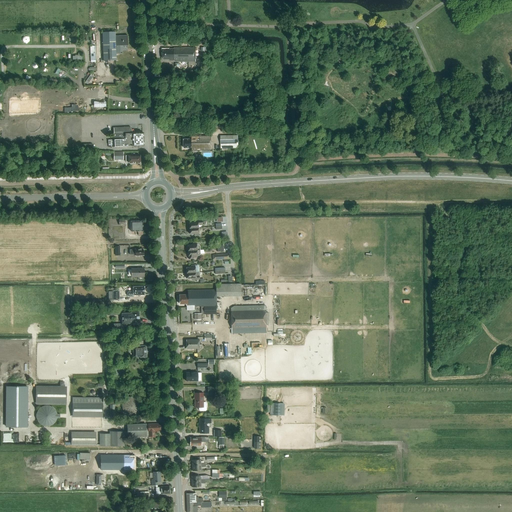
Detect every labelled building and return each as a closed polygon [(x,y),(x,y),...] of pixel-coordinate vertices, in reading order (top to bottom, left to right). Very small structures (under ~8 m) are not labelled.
[(115,32),(102,32),(103,40),(104,60),(104,61),(109,61),(115,61),(116,60),(116,54),(121,53),(120,46),(128,45),(127,35),(115,36),(115,32)] [(164,50),(164,55),(164,59),(170,59),(170,61),(174,61),(174,62),(177,62),(195,62),(195,48),(177,48),(174,48),(174,49),(170,49),(170,50),(164,50)] [(114,140),(108,140),(109,145),(115,145),(115,147),(132,146),(132,147),(144,146),(143,133),(133,133),(130,127),(114,128),(114,140)] [(233,135),(221,136),(221,144),(233,144),(233,135)] [(192,148),(192,151),(211,151),(211,136),(190,136),(190,139),(184,139),(184,148),(192,148)] [(131,231),(143,231),(143,221),(131,221),(131,231)] [(200,250),(188,251),(189,259),(194,259),(194,258),(198,257),(198,256),(199,256),(200,254),(200,250)] [(131,269),(131,270),(129,270),(128,271),(128,276),(130,276),(132,276),(132,278),(145,277),(144,269),(131,269)] [(133,288),(133,292),(128,292),(128,297),(133,297),(133,295),(145,295),(144,287),(133,288)] [(188,295),(179,296),(179,304),(186,304),(186,305),(194,305),(194,307),(201,306),(201,313),(204,313),(204,315),(216,314),(216,290),(188,290),(188,295)] [(231,311),(231,328),(266,327),(266,321),(266,313),(266,311),(231,311)] [(131,314),(122,314),(122,324),(131,324),(139,324),(139,312),(131,313),(131,314)] [(199,340),(186,340),(186,349),(199,349),(199,340)] [(139,346),(133,347),(133,358),(140,357),(140,358),(146,357),(146,346),(139,346)] [(15,347),(15,359),(28,359),(29,347),(15,347)] [(198,372),(186,373),(186,381),(198,381),(198,372)] [(36,386),(36,389),(36,405),(67,405),(67,387),(36,386)] [(7,387),(6,427),(27,427),(27,387),(7,387)] [(203,393),(194,393),(194,399),(195,399),(195,408),(199,408),(199,410),(199,411),(200,411),(205,411),(206,411),(207,410),(207,407),(203,407),(203,393)] [(136,415),(140,412),(141,409),(141,404),(140,400),(136,397),(132,397),(127,398),(124,400),(122,404),(122,409),(124,413),(128,416),(132,416),(136,415)] [(73,398),(72,416),(103,417),(103,398),(73,398)] [(270,403),(270,415),(284,416),(284,404),(270,403)] [(56,411),(53,408),(49,406),(45,406),(41,407),(38,410),(36,414),(36,418),(38,422),(40,425),(44,427),(48,427),(52,425),(55,423),(57,419),(57,415),(56,411)] [(211,419),(200,419),(200,434),(209,433),(209,427),(206,427),(206,423),(211,423),(211,419)] [(128,432),(128,438),(147,437),(147,436),(148,436),(148,437),(155,437),(155,432),(159,432),(159,430),(161,430),(160,425),(159,425),(159,424),(148,424),(148,425),(146,425),(146,424),(127,425),(128,432)] [(128,438),(128,432),(124,432),(110,432),(110,434),(110,447),(124,447),(124,438),(128,438)] [(71,434),(71,446),(96,446),(96,434),(71,434)] [(110,447),(110,434),(100,435),(100,447),(110,447)] [(190,443),(190,445),(201,445),(201,442),(207,442),(207,437),(201,437),(201,438),(190,438),(190,443)] [(101,455),(101,470),(129,470),(129,468),(133,468),(133,458),(129,458),(129,455),(101,455)] [(153,479),(152,479),(152,486),(158,485),(158,482),(161,482),(160,472),(153,472),(153,479)] [(186,494),(187,503),(201,502),(203,502),(203,498),(199,498),(198,497),(196,497),(196,493),(186,494)] [(160,502),(149,503),(149,509),(154,508),(154,511),(153,511),(162,511),(162,510),(159,511),(159,507),(160,507),(160,502)] [(201,502),(187,503),(187,511),(197,511),(197,506),(201,506),(201,502)]
